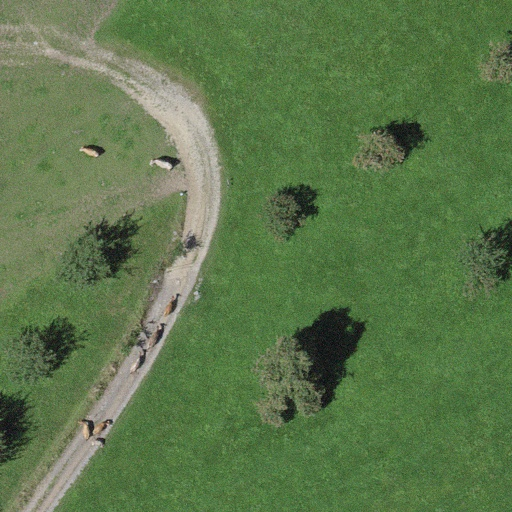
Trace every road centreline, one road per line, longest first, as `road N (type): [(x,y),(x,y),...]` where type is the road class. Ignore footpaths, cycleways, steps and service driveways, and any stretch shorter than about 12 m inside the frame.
road 1 (track): [(149,84),(193,123),(205,149),(218,183),(212,234),(189,295),(46,511)]
road 2 (track): [(149,84),(66,62),(0,58)]
